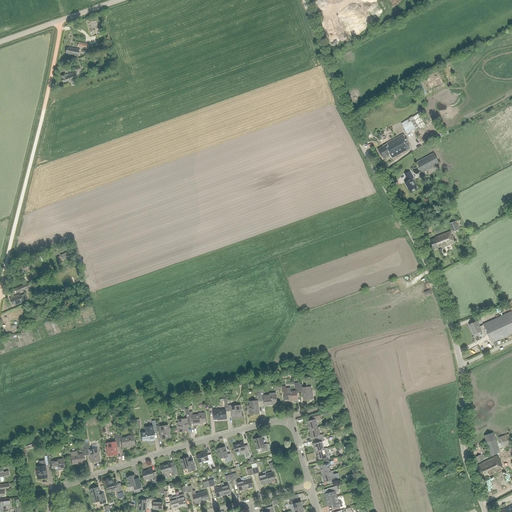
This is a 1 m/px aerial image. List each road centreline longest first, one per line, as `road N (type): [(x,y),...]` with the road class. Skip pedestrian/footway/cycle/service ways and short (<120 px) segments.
road 1 (unclassified): [(484,511),(461,441),(461,377),(442,298),(356,135),(305,0)]
road 2 (track): [(60,21),(0,299)]
road 3 (residential): [(51,511),(56,489),(289,418)]
road 4 (unclassified): [(0,42),(120,0)]
